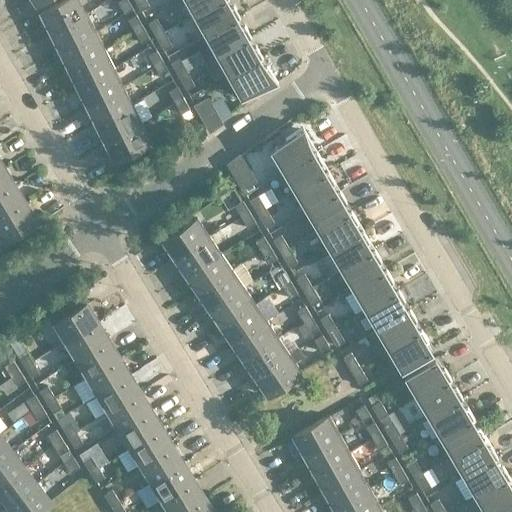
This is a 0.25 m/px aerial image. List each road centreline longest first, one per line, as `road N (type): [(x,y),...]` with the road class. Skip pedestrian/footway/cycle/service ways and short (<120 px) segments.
road 1 (residential): [(325,71),(511,390)]
road 2 (residential): [(269,511),(99,232)]
road 3 (residential): [(99,232),(325,71)]
road 4 (residential): [(99,232),(0,65)]
road 5 (residential): [(0,305),(99,232)]
